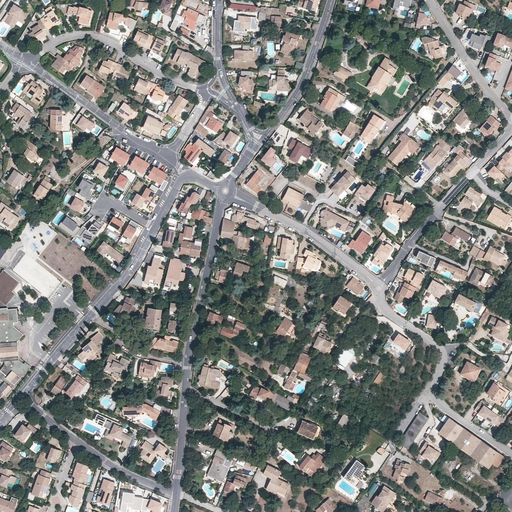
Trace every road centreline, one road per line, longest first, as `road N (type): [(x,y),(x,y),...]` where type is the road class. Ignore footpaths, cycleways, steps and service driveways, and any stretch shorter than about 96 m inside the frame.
road 1 (residential): [(24,60),(57,41),(95,36),(202,89)]
road 2 (residential): [(379,289),(307,231),(225,190)]
road 3 (residential): [(187,363),(225,190)]
road 4 (residential): [(170,157),(24,60)]
road 5 (residential): [(379,289),(471,173)]
road 6 (residential): [(267,132),(301,86),(330,0)]
road 7 (residential): [(511,117),(430,0)]
road 8 (unknown): [(387,169),(439,208),(487,229),(482,248)]
road 9 (residential): [(432,394),(442,352),(393,317),(379,289)]
